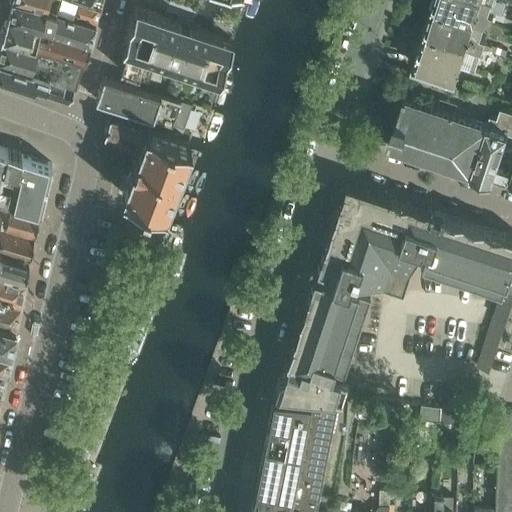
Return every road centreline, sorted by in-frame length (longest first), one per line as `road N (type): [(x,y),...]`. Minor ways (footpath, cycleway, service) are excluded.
road 1 (unclassified): [(9,511),(89,166),(72,132)]
road 2 (residential): [(222,511),(327,149)]
road 3 (residential): [(327,149),(511,205)]
road 4 (residential): [(327,149),(378,0)]
road 5 (residential): [(112,0),(72,132)]
